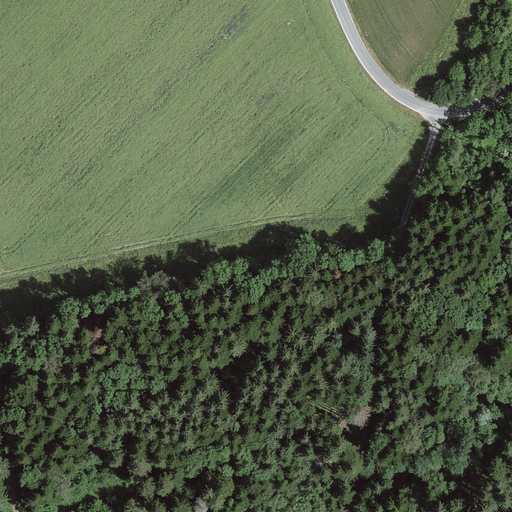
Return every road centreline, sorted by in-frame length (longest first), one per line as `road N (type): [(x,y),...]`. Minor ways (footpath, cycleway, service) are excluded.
road 1 (track): [(352,511),(397,239),(440,109)]
road 2 (unclassified): [(511,85),(477,105),(417,105),(381,78),(340,0)]
